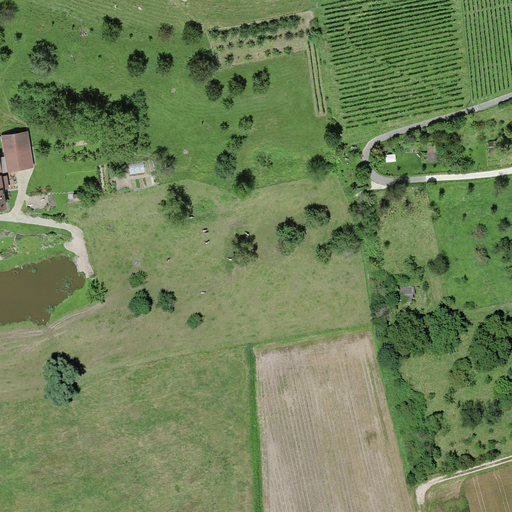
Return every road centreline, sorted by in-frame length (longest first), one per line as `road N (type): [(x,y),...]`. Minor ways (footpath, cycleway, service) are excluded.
road 1 (track): [(511,169),(390,181),(365,162),(367,148),(388,134),(511,95)]
road 2 (track): [(511,458),(428,482),(424,511)]
